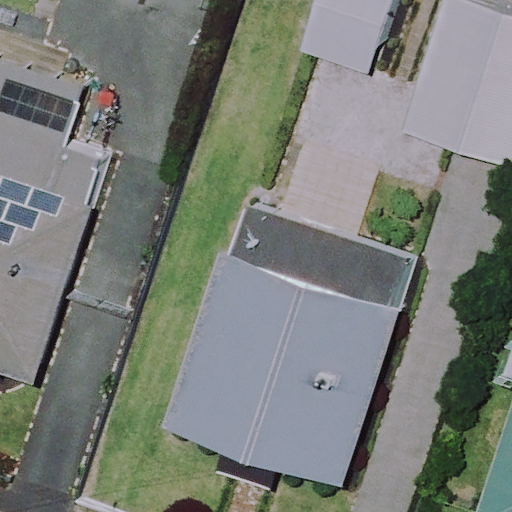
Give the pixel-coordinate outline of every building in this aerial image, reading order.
[(404,0),(326,0),(311,44),(381,68),(404,0)] [(511,3),(502,0),(456,0),(417,127),(511,156),(511,3)] [(0,358),(50,376),(80,291),(114,303),(142,223),(65,195),(100,97),(0,61),(0,358)] [(429,258),(258,200),(184,418),(356,476),(429,258)] [(511,511),(511,462),(495,511),(511,511)]
